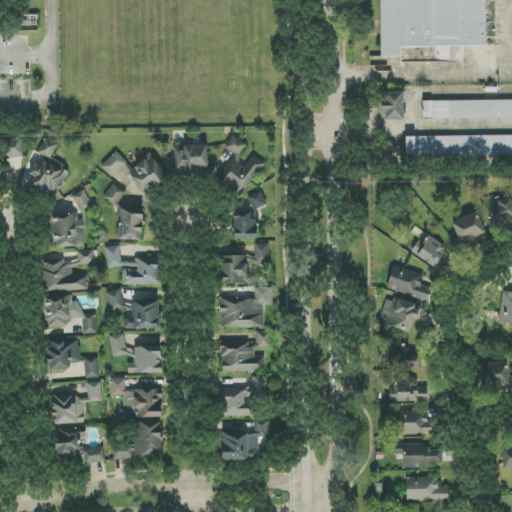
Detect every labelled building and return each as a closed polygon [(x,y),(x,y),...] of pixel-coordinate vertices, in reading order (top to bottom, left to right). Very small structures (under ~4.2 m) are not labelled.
[(404,120),(404,92),(383,92),(383,121),(404,120)] [(511,100),(423,102),(423,120),(511,118),(511,100)] [(264,163),(252,155),(245,166),(237,161),(248,145),(233,135),(225,148),(233,153),(215,181),(241,198),(264,163)] [(511,156),(511,135),(407,137),(407,158),(511,156)] [(22,137),(2,137),(2,158),(23,158),(22,137)] [(69,171),(50,162),(58,145),(44,139),(37,154),(43,156),(39,164),(36,162),(30,175),(36,177),(31,186),(56,198),(69,171)] [(175,172),(208,170),(208,144),(174,146),(175,172)] [(111,177),(121,168),(146,195),(168,175),(149,155),(134,169),(117,151),(101,166),(111,177)] [(105,199),(118,206),(125,191),(112,185),(105,199)] [(91,202),(84,189),(72,196),(80,209),(91,202)] [(257,239),(257,207),(264,207),(264,197),(234,197),(234,239),(257,239)] [(511,224),(511,199),(486,199),(487,225),(511,224)] [(142,241),(144,208),(120,207),(118,239),(142,241)] [(86,212),(53,213),(54,248),(84,247),(84,229),(87,229),(86,212)] [(461,244),(485,234),(477,212),(452,222),(461,244)] [(436,266),(446,246),(428,237),(424,245),(418,241),(411,254),(436,266)] [(255,265),(269,264),(269,244),(255,244),(255,265)] [(123,286),(162,284),(161,256),(135,258),(135,262),(121,262),(120,247),(106,247),(107,269),(122,268),(123,286)] [(78,250),(78,265),(95,264),(94,250),(78,250)] [(243,256),(221,256),(221,283),(248,284),(249,264),(243,264),(243,256)] [(89,290),(88,275),(73,276),(72,262),(39,264),(41,293),(89,290)] [(424,274),(392,267),(387,291),(429,300),(431,289),(421,287),(424,274)] [(264,328),(264,306),(272,306),(272,287),(255,287),(255,299),(219,299),(219,328),(264,328)] [(160,329),(159,301),(122,302),(122,291),(109,291),(109,312),(125,312),(126,330),(160,329)] [(97,334),(96,314),(81,314),(80,301),(70,302),(70,296),(45,297),(46,327),(69,326),(69,319),(83,319),(83,334),(97,334)] [(379,321),(412,332),(420,308),(387,297),(379,321)] [(222,372),(264,372),(263,357),(255,357),(255,349),(271,348),(271,331),(256,331),(257,341),(221,342),(222,372)] [(112,357),(128,355),(126,334),(110,336),(112,357)] [(70,371),(70,361),(79,361),(80,341),(49,340),(48,370),(70,371)] [(161,374),(162,347),(135,346),(135,363),(128,363),(128,373),(161,374)] [(409,357),(408,347),(389,348),(390,369),(421,367),(421,357),(409,357)] [(85,359),(86,378),(99,377),(98,358),(85,359)] [(508,385),(508,363),(480,364),(481,386),(508,385)] [(267,377),(252,377),(252,387),(222,387),(222,416),(253,416),(253,396),(267,396),(267,377)] [(161,418),(161,390),(125,390),(125,379),(111,378),(111,396),(124,396),(124,409),(141,409),(141,418),(161,418)] [(390,402),(427,401),(427,388),(417,388),(417,379),(395,379),(396,388),(390,388),(390,402)] [(85,423),(84,402),(102,402),(101,382),(87,383),(88,395),(52,396),(53,424),(85,423)] [(436,435),(436,420),(427,419),(428,411),(397,410),(396,434),(436,435)] [(222,461),(259,461),(259,437),(269,437),(269,421),(254,421),(254,433),(222,433),(222,461)] [(161,456),(162,422),(135,422),(135,455),(161,456)] [(105,462),(104,447),(88,449),(86,429),(54,432),(56,459),(82,456),(82,465),(105,462)] [(113,442),(113,460),(134,460),(134,441),(113,442)] [(395,446),(396,455),(403,455),(403,468),(430,468),(430,463),(443,463),(442,446),(395,446)] [(407,502),(450,501),(450,487),(438,488),(438,477),(406,478),(407,502)]
